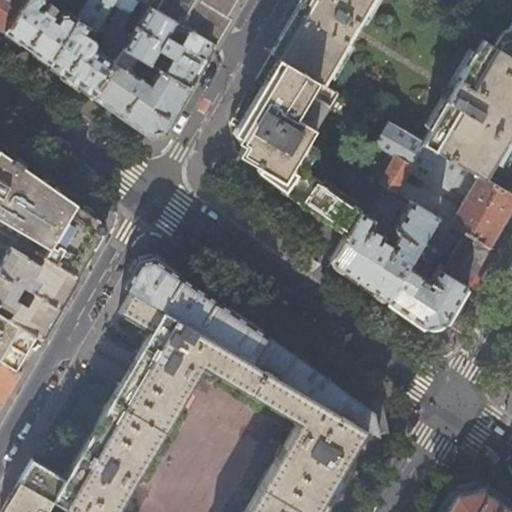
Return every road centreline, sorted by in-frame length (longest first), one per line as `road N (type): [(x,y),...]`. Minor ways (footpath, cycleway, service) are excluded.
road 1 (secondary): [(450,403),(145,198)]
road 2 (residential): [(145,198),(0,445)]
road 3 (residential): [(267,0),(145,198)]
road 4 (secondary): [(145,198),(0,94)]
road 5 (residential): [(386,511),(450,403)]
road 6 (residential): [(450,403),(511,298)]
